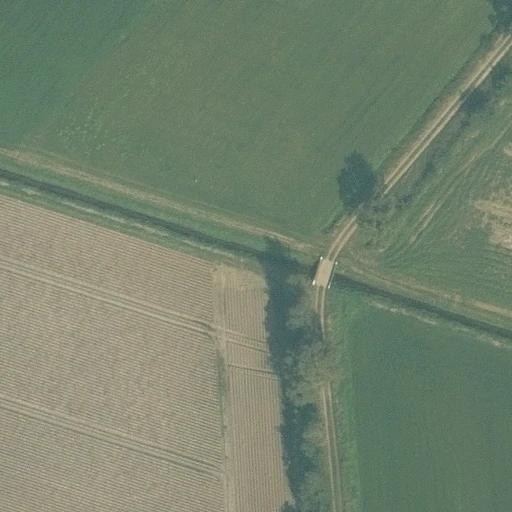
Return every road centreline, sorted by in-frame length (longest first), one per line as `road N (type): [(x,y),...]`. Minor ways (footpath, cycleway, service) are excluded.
road 1 (track): [(324,284),(359,222),(511,43)]
road 2 (track): [(344,511),(324,284)]
